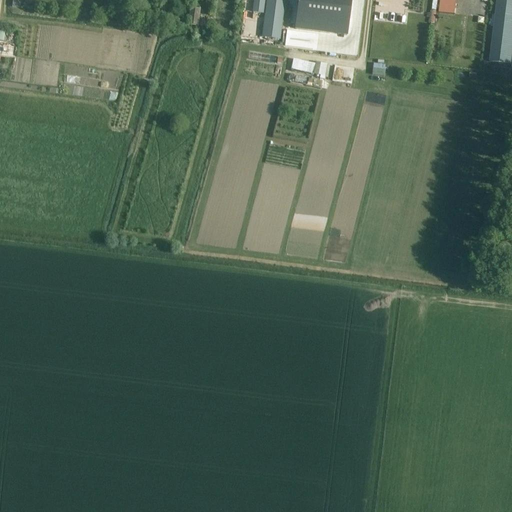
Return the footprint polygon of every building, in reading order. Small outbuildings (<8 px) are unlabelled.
[(262,13),(264,0),(254,0),(252,12),(262,13)] [(280,39),(284,0),(266,0),(262,37),(280,39)] [(347,33),(350,0),(297,0),(295,26),(347,33)] [(450,0),(439,0),(438,14),(454,15),(456,1),(450,0)] [(511,0),(497,0),(489,62),(510,65),(511,52),(511,0)] [(198,26),(200,9),(190,8),(188,30),(195,31),(196,25),(198,26)] [(5,46),(4,56),(11,56),(12,47),(5,46)]
